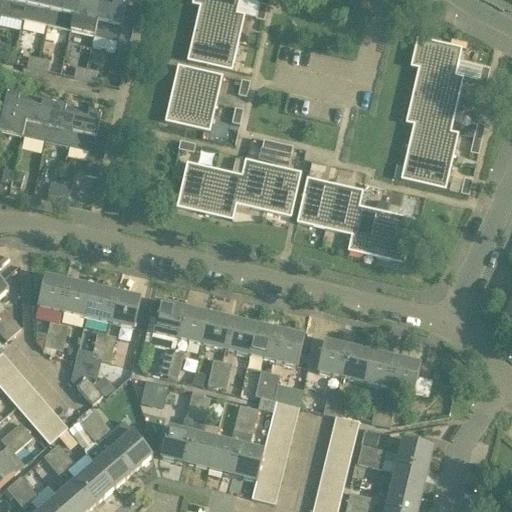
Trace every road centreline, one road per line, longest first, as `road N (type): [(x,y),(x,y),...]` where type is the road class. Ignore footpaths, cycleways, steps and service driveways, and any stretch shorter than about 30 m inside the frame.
road 1 (residential): [(443,324),(0,224)]
road 2 (residential): [(443,324),(511,175)]
road 3 (residential): [(444,511),(465,437),(508,383)]
